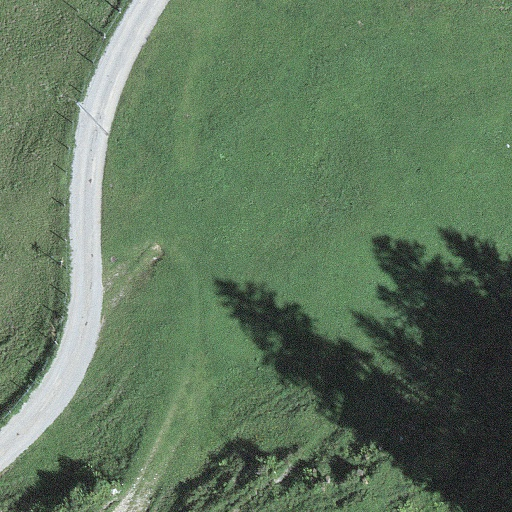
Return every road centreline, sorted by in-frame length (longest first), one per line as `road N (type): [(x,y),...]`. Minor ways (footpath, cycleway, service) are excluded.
road 1 (track): [(86,310),(87,158),(100,94),(155,0)]
road 2 (track): [(0,452),(65,372),(86,310)]
